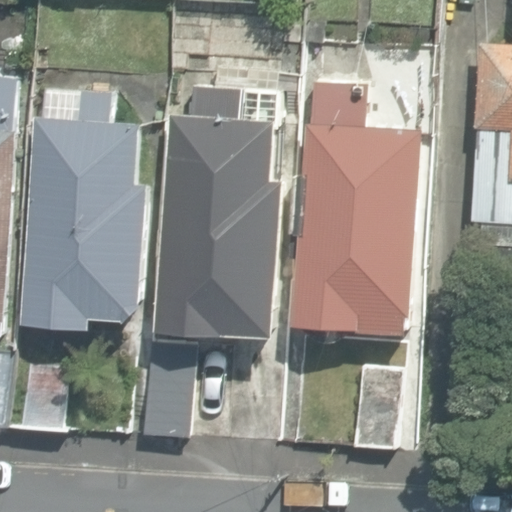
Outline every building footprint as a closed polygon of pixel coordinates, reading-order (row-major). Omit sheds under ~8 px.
[(511,36),(487,35),(478,216),(511,217),(511,36)] [(0,331),(7,332),(7,317),(12,317),(23,127),(18,127),(21,76),(0,75),(0,331)] [(314,325),(325,337),(347,338),(357,327),(416,331),(416,312),(421,312),(431,127),(374,125),(376,81),(323,79),(321,121),(314,120),(312,173),(299,173),(296,231),(308,232),(303,325),(314,325)] [(177,110),(165,326),(285,333),(294,178),(283,177),(288,87),(201,82),(199,111),(177,110)] [(22,322),(96,325),(97,314),(128,316),(132,319),(150,301),(147,297),(153,181),(142,181),(145,123),(116,121),(117,91),(45,87),(42,115),(36,115),(22,322)] [(145,434),(191,437),(197,347),(151,344),(145,434)] [(0,422),(14,423),(17,349),(0,348),(0,422)] [(20,428),(72,431),(75,362),(23,360),(20,428)] [(362,440),(399,442),(403,365),(366,363),(362,440)]
